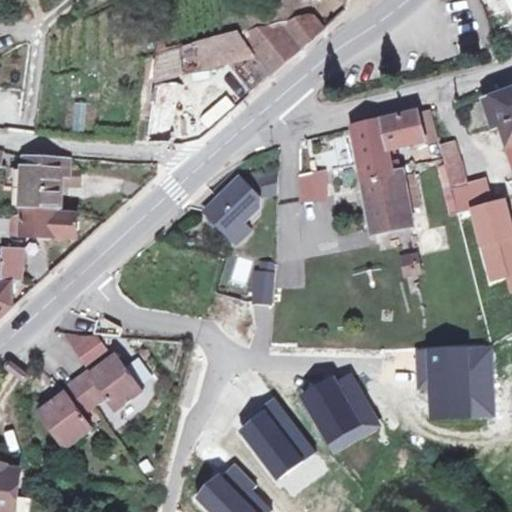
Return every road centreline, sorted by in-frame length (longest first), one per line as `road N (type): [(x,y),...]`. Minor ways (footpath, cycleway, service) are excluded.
road 1 (residential): [(233,134),(345,117),(511,67)]
road 2 (secondary): [(0,342),(200,158)]
road 3 (secondary): [(233,134),(389,0)]
road 4 (unclassified): [(0,139),(200,158)]
